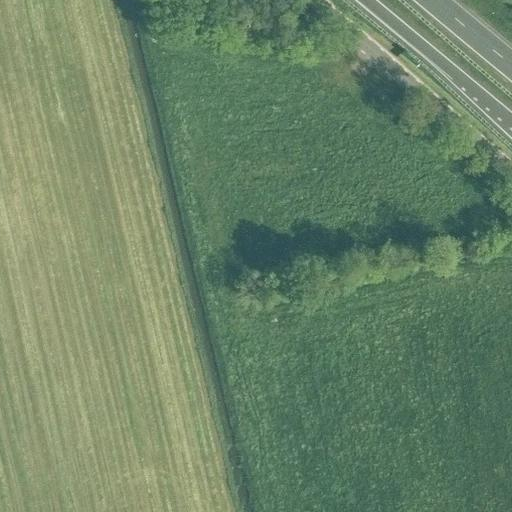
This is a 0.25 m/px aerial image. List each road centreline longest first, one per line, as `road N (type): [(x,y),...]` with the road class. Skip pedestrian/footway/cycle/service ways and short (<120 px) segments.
road 1 (unclassified): [(511,173),(311,0)]
road 2 (trunk): [(363,0),(511,123)]
